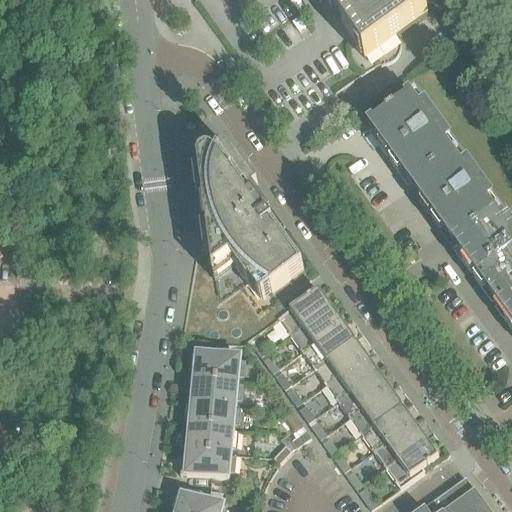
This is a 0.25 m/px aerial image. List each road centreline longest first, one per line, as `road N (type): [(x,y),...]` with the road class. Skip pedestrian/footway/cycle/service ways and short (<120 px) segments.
road 1 (residential): [(511,496),(209,77),(192,64),(139,65)]
road 2 (residential): [(128,511),(166,277),(139,65)]
